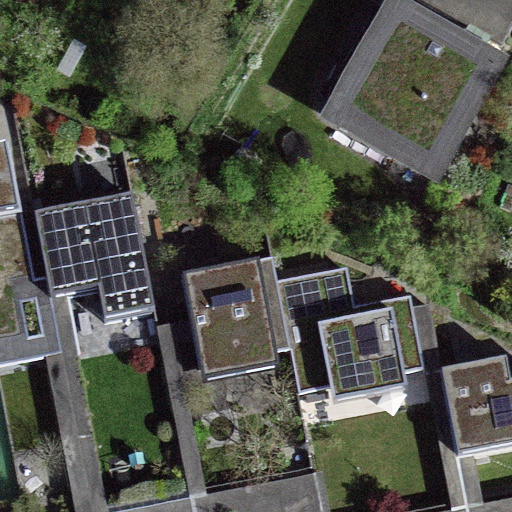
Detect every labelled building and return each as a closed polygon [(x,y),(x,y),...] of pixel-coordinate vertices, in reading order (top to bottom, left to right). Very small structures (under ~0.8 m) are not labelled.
[(511,27),(511,0),(409,0),(409,2),(498,52),(511,27)] [(430,179),(490,73),(393,18),(343,106),(404,141),(394,159),(430,179)] [(0,342),(20,339),(13,298),(9,281),(35,276),(12,154),(0,156),(0,342)] [(42,219),(60,305),(69,303),(68,298),(99,291),(106,324),(154,314),(130,200),(42,219)] [(268,357),(291,353),(300,392),(328,387),(331,403),(396,389),(393,377),(422,371),(412,321),(409,308),(355,319),(346,272),(278,286),(272,262),(249,267),(181,281),(192,336),(203,387),(271,373),(268,357)] [(445,375),(462,457),(470,456),(511,446),(511,376),(509,361),(445,375)]
